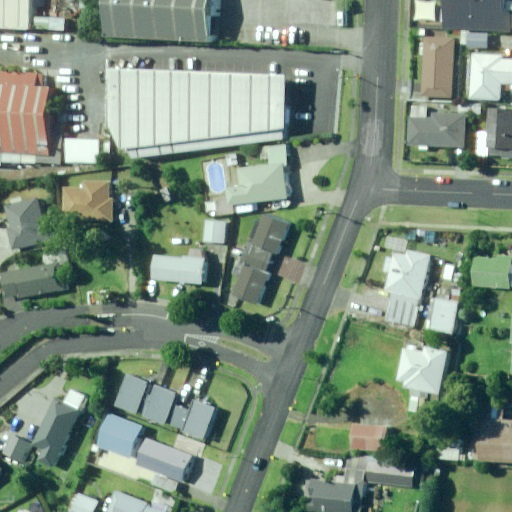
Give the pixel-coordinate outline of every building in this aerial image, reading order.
[(0,0),(0,28),(36,31),(37,7),(44,7),(44,0),(0,0)] [(88,11),(89,0),(80,0),(80,8),(82,8),(82,11),(88,11)] [(117,0),(115,39),(217,45),(219,0),(117,0)] [(451,0),(450,23),(481,24),(481,29),(491,30),(491,28),(494,28),(494,30),(511,30),(511,19),(499,19),(494,19),(494,9),(497,9),(497,0),(451,0)] [(39,30),(67,30),(67,18),(53,18),(53,16),(41,16),(41,18),(39,18),(39,30)] [(490,47),(490,36),(490,33),(471,32),(471,30),(463,30),(463,43),(470,43),(470,46),(487,47),(490,47)] [(458,37),(446,37),(428,36),(428,38),(426,82),(426,96),(428,96),(456,97),(458,37)] [(505,54),(487,53),(476,53),(475,77),(473,98),(503,100),(504,82),(511,82),(511,58),(505,58),(505,54)] [(288,128),(291,128),(293,128),(295,74),(121,67),(119,109),(119,125),(129,148),(133,148),(137,157),(278,140),(287,139),(288,128)] [(41,73),(35,72),(0,69),(0,151),(53,155),(56,121),(58,86),(45,85),(46,73),(41,73)] [(470,113),(453,113),(437,112),(436,117),(432,116),(432,105),(417,104),(416,116),(414,116),(413,144),(442,145),(468,146),(470,113)] [(511,108),(493,107),(493,122),(482,121),(481,133),(484,133),(482,153),(493,153),(506,154),(506,158),(509,158),(511,157),(511,108)] [(103,165),(103,140),(70,140),(70,165),(103,165)] [(288,165),(292,164),(289,145),(273,147),(273,145),(263,147),(264,158),(274,157),(274,161),(275,164),(246,167),(243,168),(245,185),(243,186),(243,184),(239,185),(239,186),(231,187),(233,205),(238,204),(292,197),(292,192),(288,165)] [(230,165),(240,164),(239,153),(229,155),(230,165)] [(113,197),(113,194),(113,181),(88,180),(87,181),(87,187),(81,187),(67,186),(66,219),(113,220),(116,220),(117,197),(113,197)] [(161,190),(167,201),(173,198),(168,187),(161,190)] [(10,227),(16,250),(60,238),(56,223),(49,225),(41,196),(23,201),(11,204),(9,205),(14,223),(15,226),(10,227)] [(282,251),(287,240),(293,223),(269,213),(256,244),(251,241),(250,244),(247,251),(248,252),(272,261),(276,251),(281,253),(282,251)] [(205,240),(227,242),(229,222),(207,219),(205,240)] [(208,249),(195,248),(193,248),(193,256),(188,255),(188,257),(159,254),(157,278),(184,281),(186,281),(186,283),(189,284),(190,282),(192,282),(206,283),(207,280),(209,258),(207,257),(208,249)] [(243,250),(241,250),(236,248),(233,255),(238,257),(240,258),(243,250)] [(427,284),(434,257),(434,255),(411,250),(410,255),(398,252),(397,258),(390,256),(387,270),(394,272),(390,288),(390,290),(396,292),(389,320),(416,326),(422,297),(424,298),(426,290),(434,292),(435,286),(427,284)] [(268,271),(272,261),(248,252),(247,252),(244,261),(242,260),(237,272),(237,273),(244,276),(237,294),(262,304),(269,286),(274,273),(268,271)] [(511,255),(501,254),(501,257),(479,256),(477,286),(511,287),(511,255)] [(69,288),(64,263),(63,261),(43,264),(3,273),(7,293),(8,298),(21,295),(22,298),(50,292),(69,288)] [(236,295),(224,294),(223,305),(235,306),(236,295)] [(461,300),(441,298),(439,297),(439,299),(436,320),(430,319),(429,327),(434,327),(434,330),(456,333),(461,300)] [(444,394),(452,350),(430,346),(429,352),(417,350),(413,349),(408,348),(403,380),(409,381),(408,387),(416,389),(412,409),(420,411),(421,405),(427,407),(428,397),(441,399),(442,393),(444,394)] [(149,415),(157,396),(149,393),(153,382),(133,374),(121,405),(141,413),(142,412),(149,415)] [(180,426),(187,407),(186,407),(177,403),(182,392),(171,388),(163,385),(161,384),(157,396),(149,415),(149,416),(170,424),(171,423),(180,426)] [(57,468),(85,409),(59,396),(36,444),(47,449),(41,461),(57,468)] [(187,407),(180,426),(188,430),(187,431),(208,439),(221,408),(211,404),(202,401),(200,400),(199,400),(195,410),(189,408),(187,407)] [(511,419),(506,419),(507,407),(507,405),(475,404),(474,426),(478,426),(476,458),(484,459),(484,460),(511,462),(511,419)] [(149,426),(117,414),(104,447),(136,459),(149,426)] [(390,426),(358,423),(357,423),(355,449),(389,451),(390,426)] [(29,452),(33,443),(15,434),(13,439),(5,434),(0,444),(0,445),(7,448),(8,449),(7,452),(14,456),(24,461),(29,452)] [(185,482),(195,455),(150,437),(141,462),(140,465),(160,472),(155,483),(177,492),(178,490),(181,482),(168,477),(169,476),(182,480),(185,482)] [(463,439),(444,438),(438,437),(436,458),(461,460),(462,459),(466,459),(467,455),(462,455),(463,439)] [(366,468),(367,458),(350,456),(349,467),(366,468)] [(414,487),(417,466),(371,460),(368,481),(414,487)] [(338,481),(328,481),(323,480),(323,482),(316,481),(312,511),(363,511),(366,484),(338,481)] [(68,495),(74,497),(76,491),(70,488),(68,495)] [(151,503),(122,492),(119,491),(115,502),(110,511),(168,511),(170,506),(158,501),(155,508),(150,505),(151,503)] [(97,511),(102,501),(83,493),(82,495),(78,493),(70,511),(97,511)] [(428,511),(430,505),(421,503),(418,511),(428,511)]
